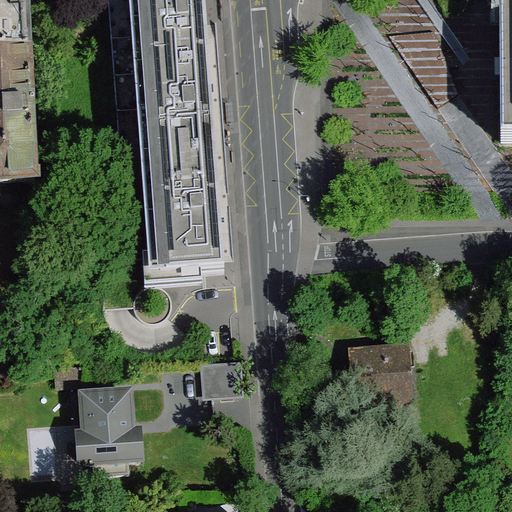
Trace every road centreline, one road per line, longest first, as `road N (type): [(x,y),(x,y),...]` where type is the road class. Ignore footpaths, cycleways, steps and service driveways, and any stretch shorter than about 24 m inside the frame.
road 1 (secondary): [(287,511),(275,259)]
road 2 (residential): [(275,259),(511,246)]
road 3 (secondary): [(275,259),(265,105)]
